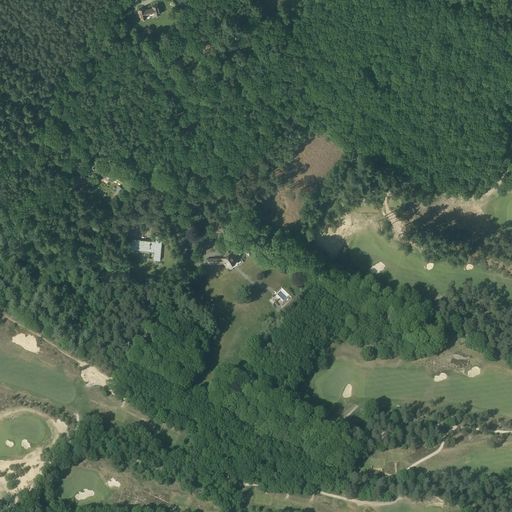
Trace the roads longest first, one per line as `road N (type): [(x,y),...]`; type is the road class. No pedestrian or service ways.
road 1 (track): [(250,487),(263,460),(210,431),(227,409),(250,401),(332,446),(423,424),(439,432),(438,452)]
road 2 (track): [(229,485),(213,469),(169,471),(68,442),(17,511)]
road 3 (track): [(0,311),(210,431)]
